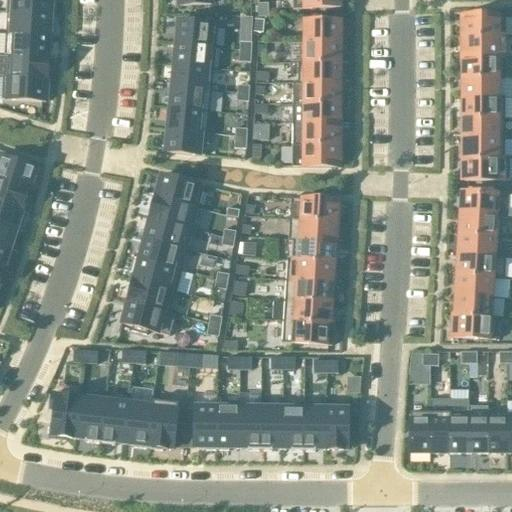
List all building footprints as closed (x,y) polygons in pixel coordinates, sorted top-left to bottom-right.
[(7,0),(6,14),(50,17),(50,16),(51,16),(51,15),(50,15),(51,11),(51,9),(51,5),(51,4),(51,0),(7,0)] [(178,0),(178,8),(213,6),(213,0),(178,0)] [(339,0),(291,0),(292,12),(297,11),(340,9),(339,0)] [(266,5),(256,5),(257,17),(267,16),(266,5)] [(6,14),(5,36),(49,38),(49,30),(50,30),(50,29),(49,29),(50,25),(50,23),(50,19),(51,18),(50,18),(50,17),(6,14)] [(501,17),(461,17),(461,38),(504,38),(504,17),(501,17)] [(254,21),(253,34),(262,35),(263,22),(254,21)] [(340,24),(302,24),(302,44),(340,45),(340,24)] [(178,25),(176,46),(211,49),(213,27),(178,25)] [(5,36),(4,58),(7,59),(7,58),(48,60),(48,59),(48,51),(49,51),(49,50),(48,50),(48,46),(49,46),(49,45),(48,45),(49,41),(49,40),(49,38),(5,36)] [(504,38),(461,38),(461,59),(504,59),(504,38)] [(239,44),(238,52),(251,53),(251,44),(239,44)] [(302,64),(297,64),(297,65),(340,65),(340,45),(302,44),(302,64)] [(176,46),(174,67),(209,71),(211,49),(176,46)] [(257,46),(256,56),(265,56),(266,47),(257,46)] [(238,54),(237,64),(250,65),(250,55),(251,53),(238,52),(238,54)] [(6,78),(6,79),(47,82),(47,79),(46,79),(47,75),(47,74),(47,70),(48,60),(7,58),(7,59),(6,78)] [(504,59),(461,59),(461,79),(504,80),(504,59)] [(297,85),(292,85),(292,86),(340,86),(340,65),(297,65),(297,85)] [(174,67),(172,89),(207,92),(209,71),(174,67)] [(255,74),(255,83),(268,84),(268,74),(255,74)] [(2,78),(1,101),(45,104),(45,102),(46,102),(46,101),(45,101),(45,97),(46,97),(46,95),(45,95),(46,91),(46,90),(46,83),(47,83),(47,82),(6,79),(6,78),(2,78)] [(504,80),(461,79),(461,100),(504,100),(504,99),(501,99),(501,81),(504,81),(504,80)] [(340,86),(292,86),(292,107),(340,107),(340,86)] [(236,87),(236,95),(248,96),(249,88),(236,87)] [(255,87),(255,97),(263,97),(263,88),(255,87)] [(169,110),(205,114),(207,92),(172,89),(169,110)] [(236,95),(235,103),(248,104),(248,96),(236,95)] [(504,100),(461,100),(461,121),(504,121),(504,100)] [(340,107),(292,107),(292,108),(302,108),(302,127),(339,128),(340,107)] [(254,108),(253,117),(266,118),(267,108),(254,108)] [(169,110),(167,132),(203,135),(205,114),(169,110)] [(504,121),(461,121),(461,142),(504,142),(504,121)] [(253,126),(253,143),(267,143),(268,127),(253,126)] [(339,128),(302,127),(301,148),(339,148),(339,128)] [(234,130),(234,138),(246,139),(247,131),(234,130)] [(167,132),(165,154),(200,158),(203,135),(167,132)] [(234,140),(233,150),(246,151),(246,141),(246,139),(234,138),(234,140)] [(504,142),(461,142),(461,162),(508,163),(508,160),(504,160),(504,142)] [(299,148),(292,148),(292,169),(299,169),(339,169),(339,148),(301,148),(299,148)] [(252,149),(251,158),(264,159),(265,149),(252,149)] [(0,182),(29,192),(29,191),(31,184),(32,184),(32,183),(31,182),(33,179),(34,178),(33,177),(34,174),(35,174),(35,173),(35,172),(35,171),(0,159),(0,158),(0,182)] [(508,163),(461,162),(461,183),(501,183),(508,183),(508,163)] [(154,199),(197,211),(203,189),(161,178),(160,180),(159,181),(160,181),(159,185),(158,185),(158,186),(157,190),(157,191),(155,198),(154,199)] [(0,205),(22,212),(25,203),(26,199),(27,198),(26,198),(28,194),(29,193),(29,192),(0,182),(0,205)] [(460,195),(459,216),(502,218),(506,218),(508,198),(503,197),(460,195)] [(149,220),(192,232),(197,211),(154,199),(154,202),(153,206),(152,207),(153,207),(152,211),(151,211),(149,220)] [(290,200),(289,221),(337,224),(338,203),(290,200)] [(0,227),(15,233),(15,232),(16,232),(16,231),(17,227),(18,227),(18,226),(17,226),(19,222),(20,221),(19,221),(21,213),(22,214),(22,212),(0,205),(0,227)] [(246,206),(244,216),(253,217),(255,208),(246,206)] [(227,210),(225,218),(237,220),(239,212),(227,210)] [(459,216),(458,236),(501,239),(502,218),(459,216)] [(144,239),(144,240),(144,241),(186,252),(192,232),(149,220),(149,221),(147,229),(146,230),(147,230),(146,234),(145,234),(145,235),(144,239)] [(289,221),(288,241),(335,244),(337,224),(289,221)] [(0,250),(8,253),(11,245),(12,245),(12,244),(11,244),(13,240),(14,239),(13,239),(14,235),(15,235),(15,234),(15,233),(0,227),(0,250)] [(242,227),(241,235),(250,237),(252,228),(242,227)] [(223,231),(222,239),(234,241),(235,233),(223,231)] [(458,236),(457,257),(500,259),(501,239),(458,236)] [(222,239),(220,247),(233,249),(234,241),(222,239)] [(138,260),(138,261),(139,261),(138,262),(181,273),(186,252),(144,241),(142,250),(141,249),(141,251),(140,255),(139,256),(140,256),(139,260),(138,260)] [(287,261),(286,262),(334,265),(335,244),(288,241),(288,243),(292,243),(291,261),(287,261)] [(242,244),(241,257),(254,258),(255,245),(242,244)] [(0,250),(0,273),(2,274),(3,273),(2,273),(4,266),(5,266),(5,265),(6,261),(7,261),(7,260),(6,260),(8,256),(9,255),(8,255),(8,253),(0,250)] [(457,257),(456,278),(498,280),(502,280),(504,260),(500,259),(457,257)] [(132,283),(175,294),(181,273),(138,262),(138,263),(137,264),(138,264),(137,268),(136,268),(136,269),(136,270),(135,273),(135,275),(133,282),(132,283)] [(286,262),(285,283),(333,286),(334,265),(286,262)] [(236,267),(234,276),(247,278),(248,269),(236,267)] [(216,274),(215,282),(227,284),(228,276),(216,274)] [(456,278),(455,298),(497,301),(498,280),(456,278)] [(215,282),(213,290),(226,292),(227,284),(215,282)] [(127,303),(127,304),(163,313),(163,314),(170,316),(175,294),(132,283),(130,292),(130,293),(129,296),(128,298),(129,298),(128,302),(127,301),(127,303)] [(233,283),(231,297),(244,299),(246,285),(233,283)] [(285,283),(284,303),(331,306),(333,286),(285,283)] [(454,317),(453,319),(496,321),(497,301),(455,298),(454,317)] [(230,303),(228,316),(241,318),(243,305),(230,303)] [(284,303),(282,324),(330,327),(330,325),(331,306),(284,303)] [(122,324),(121,326),(132,328),(130,333),(146,337),(147,332),(157,335),(163,314),(163,313),(127,304),(127,305),(125,312),(124,313),(125,313),(124,317),(123,317),(123,318),(123,319),(122,322),(122,324)] [(209,317),(208,325),(220,327),(221,319),(209,317)] [(451,317),(450,340),(495,342),(496,321),(453,319),(454,317),(451,317)] [(282,324),(281,345),(331,348),(332,325),(330,325),(330,327),(282,324)] [(207,327),(206,337),(218,339),(220,329),(220,327),(208,325),(207,327)] [(223,343),(223,352),(237,352),(237,343),(223,343)] [(73,353),(72,365),(84,366),(85,353),(73,353)] [(85,353),(84,366),(96,366),(97,354),(85,353)] [(121,353),(121,365),(133,366),(133,353),(121,353)] [(133,353),(133,366),(145,367),(146,354),(133,353)] [(468,354),(460,354),(460,366),(468,366),(468,354)] [(476,354),(468,354),(468,366),(476,366),(476,354)] [(506,354),(498,354),(498,366),(506,366),(506,354)] [(177,356),(176,368),(188,369),(189,357),(177,356)] [(421,365),(409,365),(409,379),(425,379),(429,379),(429,368),(429,356),(421,356),(421,365)] [(438,357),(429,356),(429,368),(437,368),(438,357)] [(189,357),(188,369),(200,370),(201,358),(189,357)] [(239,360),(226,360),(227,372),(239,372),(239,360)] [(251,360),(239,360),(239,372),(251,372),(251,360)] [(282,360),(270,360),(270,372),(282,372),(282,360)] [(294,360),(282,360),(282,372),(294,372),(294,360)] [(325,363),(313,363),(313,375),(325,376),(325,363)] [(337,363),(325,363),(325,376),(337,375),(337,363)] [(50,426),(49,440),(66,442),(66,440),(76,441),(81,395),(80,395),(80,400),(52,397),(50,412),(54,412),(52,426),(50,426)] [(81,395),(76,441),(85,442),(84,444),(99,446),(105,398),(81,395)] [(105,398),(99,446),(114,448),(114,446),(123,447),(129,401),(105,398)] [(129,401),(123,447),(132,448),(132,450),(147,451),(152,403),(151,408),(129,406),(130,401),(129,401)] [(152,403),(147,451),(162,453),(162,451),(172,452),(177,406),(152,403)] [(260,410),(259,453),(271,453),(271,451),(281,451),(281,405),(280,410),(260,410)] [(281,405),(281,451),(290,451),(290,454),(302,454),(303,406),(281,405)] [(303,406),(302,454),(314,454),(314,452),(324,452),(325,406),(303,406)] [(325,406),(324,452),(347,452),(347,440),(351,440),(351,424),(347,424),(347,406),(325,406)] [(194,409),(193,450),(204,450),(204,452),(216,453),(217,409),(194,409)] [(217,409),(216,453),(228,453),(228,451),(238,451),(238,410),(217,409)] [(238,410),(238,451),(247,451),(247,453),(259,453),(260,410),(238,410)] [(429,416),(409,416),(409,456),(429,456),(429,416)] [(449,416),(429,416),(429,456),(449,456),(449,420),(449,416)] [(449,420),(449,456),(468,456),(468,420),(449,420)] [(487,420),(468,420),(468,456),(487,456),(487,420)] [(505,420),(487,420),(487,456),(506,456),(506,420),(505,420)]
